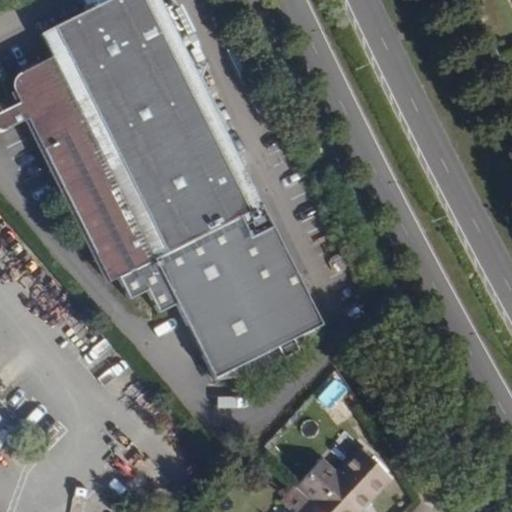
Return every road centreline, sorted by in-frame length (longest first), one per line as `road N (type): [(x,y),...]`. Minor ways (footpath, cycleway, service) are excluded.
road 1 (unknown): [(181,0),(317,268),(309,340),(242,391),(205,390),(167,370),(82,263)]
road 2 (secondary): [(286,0),(511,437)]
road 3 (secondary): [(511,303),(358,0)]
road 4 (unknown): [(82,263),(0,153)]
